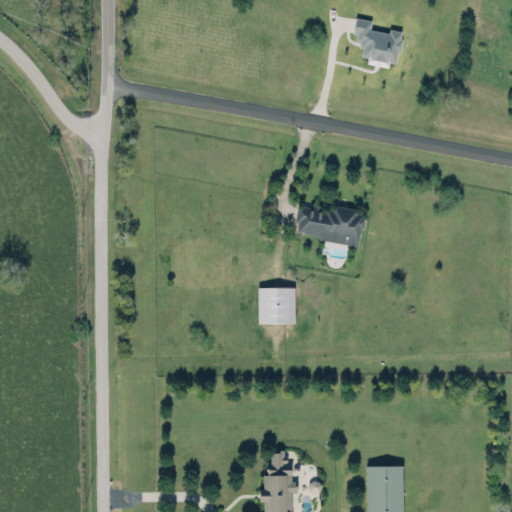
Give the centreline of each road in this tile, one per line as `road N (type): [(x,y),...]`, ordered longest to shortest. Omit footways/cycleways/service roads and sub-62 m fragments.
road 1 (residential): [(104,82),(511,159)]
road 2 (residential): [(101,511),(98,132)]
road 3 (tertiary): [(98,132),(59,111),(0,40)]
road 4 (tertiary): [(98,132),(102,0)]
